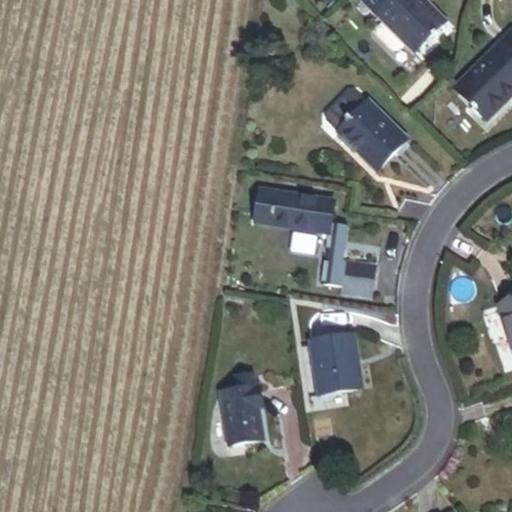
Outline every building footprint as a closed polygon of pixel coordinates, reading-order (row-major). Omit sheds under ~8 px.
[(413,46),(441,19),(422,0),(368,0),(381,13),(404,37),(413,46)] [(422,0),(441,19),(444,17),(427,0),(422,0)] [(404,37),(381,13),(375,18),(375,26),(391,42),(398,42),(404,37)] [(511,94),(511,34),(457,87),(486,118),(511,94)] [(407,136),(366,99),(365,100),(352,88),(347,89),(325,112),(325,118),(338,129),(362,152),(360,154),(377,169),(407,136)] [(360,154),(362,152),(338,129),(336,132),(360,154)] [(255,222),(330,234),(321,286),(339,289),(344,259),(350,223),(332,220),(335,202),(260,189),(255,222)] [(375,264),(344,259),(339,289),(370,294),(375,264)] [(351,352),(356,351),(353,330),(311,337),(319,390),(356,384),(351,352)] [(356,384),(361,384),(356,351),(351,352),(356,384)] [(230,451),(263,446),(259,414),(263,413),(261,392),(223,397),(230,451)]
